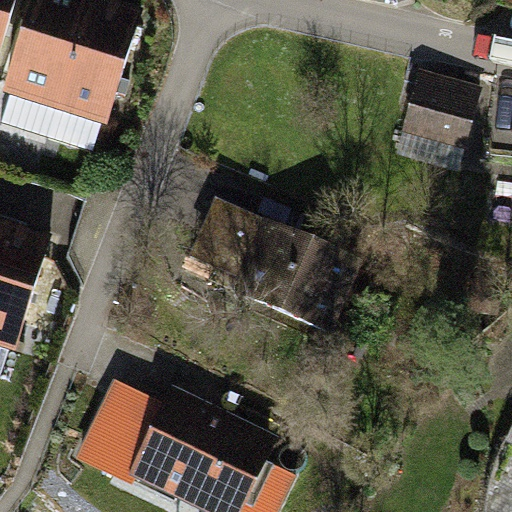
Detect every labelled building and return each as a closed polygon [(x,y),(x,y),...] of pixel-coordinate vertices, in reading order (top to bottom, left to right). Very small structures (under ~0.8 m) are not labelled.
[(0,0),(0,36),(11,0),(0,0)] [(134,19),(70,0),(32,0),(0,105),(0,107),(98,137),(134,19)] [(481,95),(425,79),(405,152),(460,168),(481,95)] [(354,259),(206,196),(178,264),(325,327),(354,259)] [(41,243),(0,231),(0,359),(8,361),(41,243)] [(270,436),(161,386),(153,402),(102,379),(70,450),(206,511),(269,511),(286,476),(258,463),(270,436)] [(511,414),(498,442),(511,448),(511,414)]
